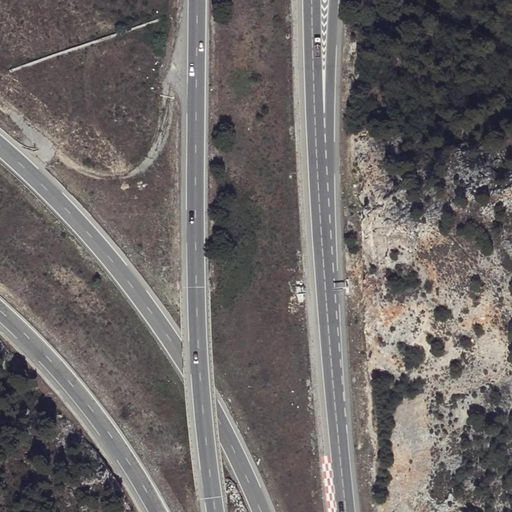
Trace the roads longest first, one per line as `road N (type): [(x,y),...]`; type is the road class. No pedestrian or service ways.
road 1 (motorway): [(197,0),(198,371),(215,511)]
road 2 (motorway): [(263,511),(158,321),(88,231),(0,144)]
road 3 (motorway): [(324,278),(311,0)]
road 4 (motorway): [(324,278),(333,0)]
road 5 (motorway): [(0,311),(115,440),(159,511)]
road 6 (motorway): [(345,511),(324,278)]
